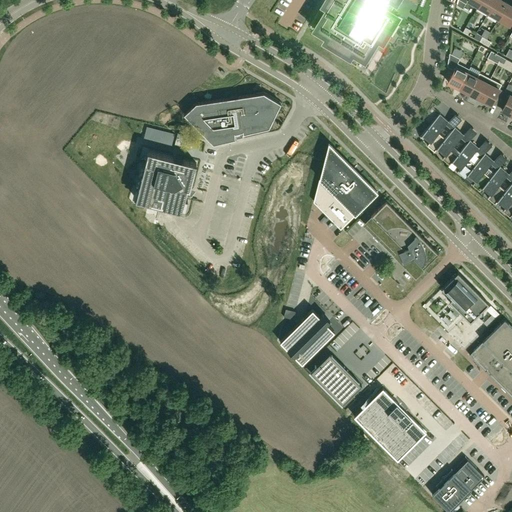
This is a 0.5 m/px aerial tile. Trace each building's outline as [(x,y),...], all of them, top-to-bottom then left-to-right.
[(324,0),(322,4),(327,7),(316,25),(322,28),(320,32),(326,35),(324,40),(331,44),(333,41),(338,44),(344,48),(342,51),(349,55),(352,51),(358,55),(360,52),(366,56),(377,37),(382,40),(387,33),(383,31),(387,26),(390,20),(393,22),(398,15),(389,9),(390,9),(392,10),(393,10),(392,9),(395,3),(396,4),(397,3),(394,2),(395,1),(395,2),(396,0),(324,0)] [(488,13),(495,0),(481,0),(478,7),(488,13)] [(499,19),(508,4),(501,0),(495,0),(488,13),(499,19)] [(511,20),(511,6),(508,4),(499,19),(509,25),(511,20)] [(459,88),(467,72),(456,66),(458,63),(448,58),(447,67),(454,70),(448,82),(459,88)] [(469,93),(477,78),(467,72),(459,88),(469,93)] [(480,99),(488,83),(491,79),(480,73),(477,77),(477,78),(469,93),(480,99)] [(499,89),(488,83),(480,99),(491,104),(499,89)] [(502,110),(511,115),(511,95),(510,94),(511,90),(511,85),(508,83),(502,96),(507,99),(502,110)] [(196,103),(184,114),(213,144),(236,139),(235,135),(269,128),(281,103),(264,93),(196,103)] [(440,126),(446,120),(440,114),(423,134),(431,141),(427,145),(435,151),(438,147),(437,147),(445,138),(440,134),(444,130),(440,126)] [(446,124),(452,129),(455,127),(449,121),(446,124)] [(191,142),(185,141),(187,127),(176,125),(173,145),(190,147),(191,142)] [(461,133),(455,127),(445,138),(437,147),(438,147),(446,154),(442,158),(450,164),(453,160),(460,151),(456,147),(459,143),(455,139),(461,133)] [(461,137),(467,143),(470,140),(464,135),(461,137)] [(476,146),(470,140),(460,151),(453,160),(461,167),(457,171),(465,177),(468,174),(468,173),(475,164),(471,160),(474,156),(470,153),(476,146)] [(329,146),(324,167),(316,198),(320,202),(318,204),(319,205),(325,210),(327,212),(341,226),(377,191),(360,174),(355,169),(346,160),(345,162),(329,146)] [(476,150),(483,156),(485,153),(479,148),(476,150)] [(148,150),(136,199),(184,211),(188,197),(189,197),(190,190),(196,163),(148,150)] [(491,159),(485,153),(475,164),(468,173),(468,174),(476,181),(473,184),(480,190),(483,187),(490,178),(490,177),(486,174),(489,169),(485,166),(491,159)] [(491,164),(497,169),(500,166),(494,161),(491,164)] [(507,172),(500,166),(490,177),(490,178),(483,187),(491,194),(488,197),(495,204),(498,200),(506,191),(505,190),(501,187),(505,182),(501,179),(507,172)] [(511,182),(505,190),(506,191),(498,200),(506,207),(503,210),(510,217),(511,214),(511,182)] [(386,201),(371,216),(403,248),(399,250),(403,261),(412,257),(423,268),(438,253),(386,201)] [(458,272),(442,288),(452,298),(449,301),(470,322),(489,303),(458,272)] [(297,324),(280,341),(302,363),(334,331),(327,324),(330,321),(329,320),(323,314),(320,316),(312,309),(305,317),(297,324)] [(283,317),(281,325),(291,327),(293,320),(283,317)] [(477,333),(485,323),(479,319),(472,329),(477,333)] [(511,327),(505,320),(469,355),(485,371),(486,370),(490,374),(489,375),(511,397),(511,327)] [(331,354),(312,373),(343,405),(362,385),(331,354)] [(478,369),(475,371),(483,380),(486,377),(478,369)] [(382,382),(350,414),(400,464),(432,432),(382,382)] [(432,494),(449,511),(484,476),(465,457),(436,485),(439,487),(432,494)]
